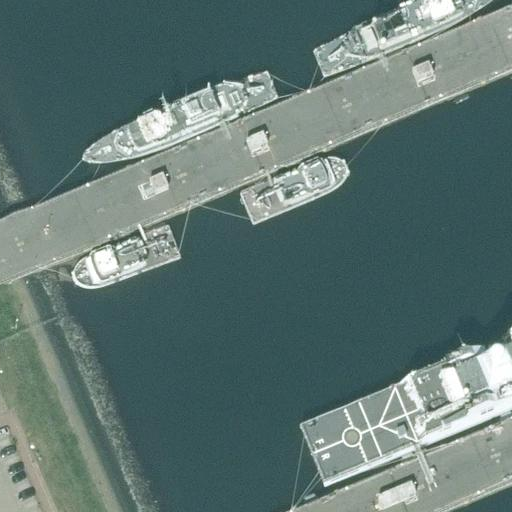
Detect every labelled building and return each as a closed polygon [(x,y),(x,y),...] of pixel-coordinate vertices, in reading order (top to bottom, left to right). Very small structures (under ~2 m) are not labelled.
[(430,69),(417,74),(415,75),(418,81),(432,75),(430,69)] [(264,139),(251,144),(250,145),(252,151),(266,145),(264,139)] [(149,184),(155,197),(168,191),(163,178),(149,184)] [(411,487),(395,494),(399,505),(416,498),(411,487)] [(399,505),(395,494),(378,501),(383,511),(399,505)]
